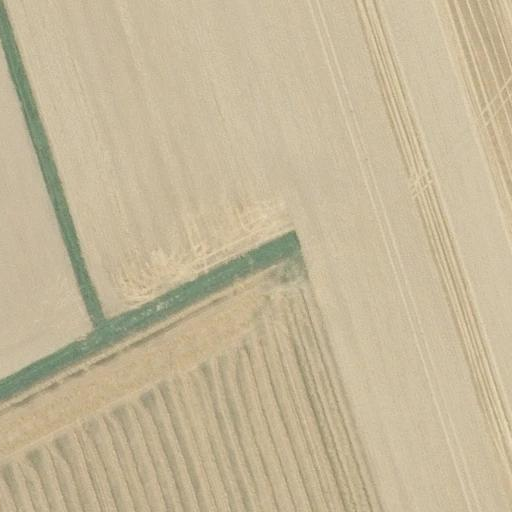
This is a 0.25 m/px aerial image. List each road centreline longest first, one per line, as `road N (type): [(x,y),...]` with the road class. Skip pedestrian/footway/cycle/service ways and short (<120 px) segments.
road 1 (track): [(295,236),(0,389)]
road 2 (track): [(0,27),(98,334)]
